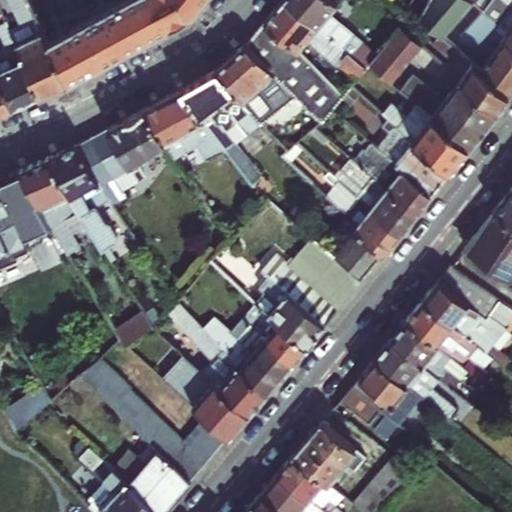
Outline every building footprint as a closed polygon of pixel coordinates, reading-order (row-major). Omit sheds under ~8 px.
[(47,41),(39,26),(28,0),(8,0),(19,23),(8,28),(38,94),(66,81),(47,41)] [(124,0),(84,21),(47,41),(66,81),(190,16),(202,0),(124,0)] [(367,66),(287,0),(280,0),(264,19),(298,47),(307,37),(336,62),(337,61),(357,78),(367,66)] [(335,0),(287,0),(367,66),(371,62),(378,53),(328,11),(337,2),(335,0)] [(443,34),(470,0),(428,0),(421,14),(438,30),(443,34)] [(472,0),(482,8),(487,3),(489,0),(472,0)] [(510,6),(502,0),(489,0),(487,3),(482,8),(498,22),(501,18),(504,14),(507,10),(510,7),(510,6)] [(511,42),(502,34),(494,27),(498,22),(482,8),(476,17),(490,28),(483,37),(477,46),(489,56),(511,76),(511,42)] [(502,34),(511,42),(511,20),(508,17),(504,14),(501,18),(498,22),(494,27),(502,34)] [(478,25),(474,30),(483,37),(490,28),(476,17),(473,21),(478,25)] [(298,47),(264,19),(244,43),(292,89),(321,117),(344,92),(297,47),(298,47)] [(0,36),(4,46),(0,47),(0,81),(12,106),(38,94),(8,28),(4,20),(0,21),(0,36)] [(471,34),(474,30),(478,25),(473,21),(466,30),(471,34)] [(378,53),(371,62),(393,80),(423,44),(400,24),(378,53)] [(456,72),(461,76),(497,108),(509,92),(481,67),(443,34),(438,30),(432,38),(452,55),(446,63),(456,72)] [(292,89),(244,43),(216,68),(253,109),(260,118),(292,89)] [(511,88),(511,76),(489,56),(481,67),(509,92),(511,88)] [(179,88),(226,148),(254,184),(262,175),(226,126),(253,109),(216,68),(179,88)] [(412,71),(400,86),(401,87),(405,90),(418,101),(470,144),(487,122),(497,108),(461,76),(450,90),(444,97),(412,71)] [(0,111),(12,106),(0,81),(0,111)] [(352,83),(347,89),(355,96),(360,90),(352,83)] [(209,159),(226,148),(179,88),(143,107),(166,142),(174,154),(197,141),(209,159)] [(391,117),(405,130),(413,137),(450,169),(470,144),(418,101),(408,114),(392,100),(382,110),(391,117)] [(160,146),(166,142),(143,107),(90,136),(113,178),(130,169),(145,196),(162,187),(155,176),(148,164),(144,166),(142,162),(144,154),(149,152),(153,153),(160,149),(160,146)] [(382,110),(381,109),(376,114),(386,122),(391,117),(382,110)] [(395,160),(413,137),(405,130),(386,153),(395,160)] [(113,178),(90,136),(78,143),(48,155),(75,207),(81,216),(101,248),(115,239),(115,234),(113,231),(108,222),(103,220),(94,206),(106,198),(99,184),(113,178)] [(413,137),(395,160),(431,192),(450,169),(413,137)] [(392,178),(386,185),(416,211),(431,192),(395,160),(386,153),(376,144),(372,149),(384,159),(378,165),(392,178)] [(75,207),(48,155),(19,168),(38,204),(41,209),(65,251),(78,244),(64,217),(73,212),(76,219),(81,216),(75,207)] [(377,198),(371,205),(401,230),(416,211),(386,185),(361,164),(356,169),(368,179),(362,185),(377,198)] [(13,216),(38,204),(19,168),(0,175),(0,262),(2,258),(0,253),(0,249),(9,246),(13,254),(28,248),(13,216)] [(354,202),(345,212),(362,227),(357,231),(383,252),(401,230),(371,205),(348,186),(343,192),(354,202)] [(511,190),(510,189),(493,211),(511,223),(511,190)] [(511,223),(493,211),(463,248),(511,280),(511,223)] [(357,231),(334,257),(337,260),(360,281),(383,252),(357,231)] [(254,302),(305,346),(337,308),(288,263),(299,250),(288,240),(258,273),(265,279),(259,286),(265,291),(254,302)] [(288,263),(337,308),(359,282),(360,281),(337,260),(325,273),(299,250),(288,263)] [(484,316),(497,299),(448,266),(421,299),(464,334),(480,313),(484,316)] [(265,279),(258,273),(242,291),(254,302),(265,291),(259,286),(265,279)] [(464,334),(421,299),(405,319),(438,345),(449,354),(467,369),(474,361),(455,345),(464,334)] [(210,358),(200,369),(209,376),(213,380),(248,413),(266,391),(233,363),(216,345),(198,326),(187,314),(176,302),(165,310),(210,358)] [(269,330),(264,336),(292,360),(305,346),(254,302),(247,310),(269,330)] [(112,329),(117,338),(121,345),(149,323),(151,322),(141,308),(112,329)] [(209,313),(198,326),(216,345),(228,331),(209,313)] [(250,351),(279,375),(292,360),(264,336),(245,320),(241,317),(233,325),(257,345),(250,351)] [(438,345),(405,319),(389,338),(437,376),(450,387),(457,378),(440,364),(430,355),(438,345)] [(231,335),(250,351),(257,345),(233,325),(232,327),(231,335)] [(228,331),(216,345),(233,363),(266,391),(279,375),(250,351),(231,335),(228,331)] [(437,376),(389,338),(373,356),(434,406),(441,396),(429,386),(437,376)] [(430,355),(440,364),(449,354),(438,345),(430,355)] [(150,441),(190,479),(217,448),(197,431),(186,443),(119,377),(120,376),(100,356),(98,357),(80,372),(150,441)] [(434,406),(373,356),(351,384),(380,408),(414,436),(436,408),(434,406)] [(217,448),(248,413),(213,380),(192,404),(207,418),(196,430),(197,431),(217,448)] [(380,408),(351,384),(338,399),(367,423),(380,408)] [(14,428),(22,437),(54,410),(45,402),(14,428)] [(363,455),(322,419),(293,453),(326,481),(344,460),(353,467),(363,455)] [(157,511),(161,511),(190,479),(150,441),(120,475),(157,511)] [(322,507),(337,490),(326,481),(293,453),(276,474),(313,504),(315,501),(322,507)] [(377,511),(412,471),(390,453),(351,501),(363,511),(377,511)] [(157,511),(120,475),(103,459),(90,471),(111,493),(100,505),(78,484),(73,489),(94,511),(157,511)] [(313,504),(276,474),(260,492),(284,511),(327,511),(322,507),(315,501),(313,504)] [(284,511),(260,492),(243,511),(284,511)]
